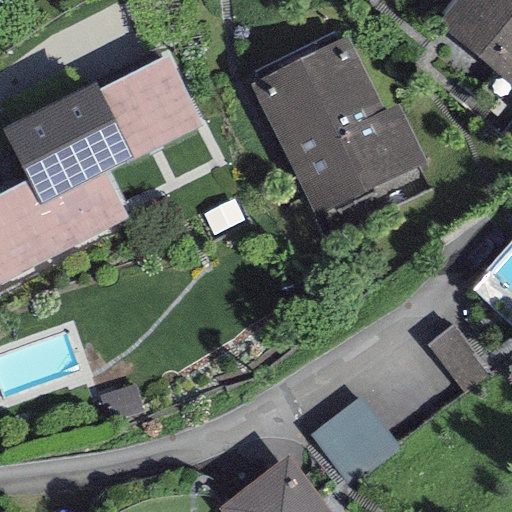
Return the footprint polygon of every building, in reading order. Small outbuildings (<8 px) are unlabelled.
[(511,0),(467,0),(444,29),(511,84),(511,0)] [(347,37),(249,86),(316,217),(426,161),(398,106),(385,112),(347,37)] [(34,186),(0,202),(0,279),(118,221),(94,172),(194,122),(164,64),(11,140),(34,186)] [(360,396),(310,436),(353,487),(402,447),(360,396)] [(332,511),(288,458),(217,510),(218,511),(332,511)]
